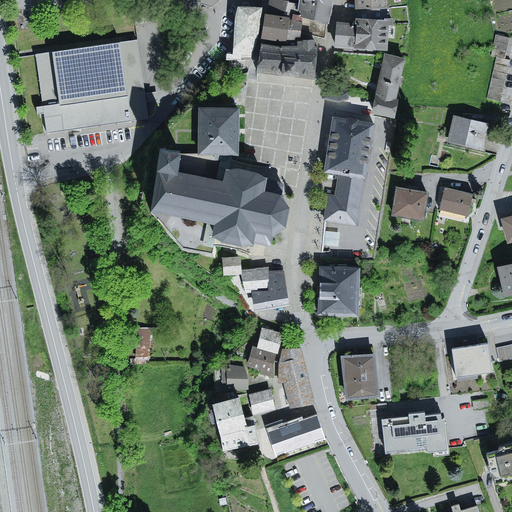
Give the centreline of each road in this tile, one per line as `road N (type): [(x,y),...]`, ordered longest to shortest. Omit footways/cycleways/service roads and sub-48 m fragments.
road 1 (residential): [(336,0),(295,272),(298,312),(314,345)]
road 2 (secondary): [(93,511),(13,178)]
road 3 (residential): [(511,137),(449,334)]
road 4 (residential): [(372,511),(329,428),(314,345)]
road 5 (residential): [(13,178),(121,156),(157,117)]
road 6 (residential): [(157,117),(145,28),(212,15)]
road 7 (residential): [(449,334),(314,345)]
road 8 (residential): [(157,117),(210,47),(212,15)]
